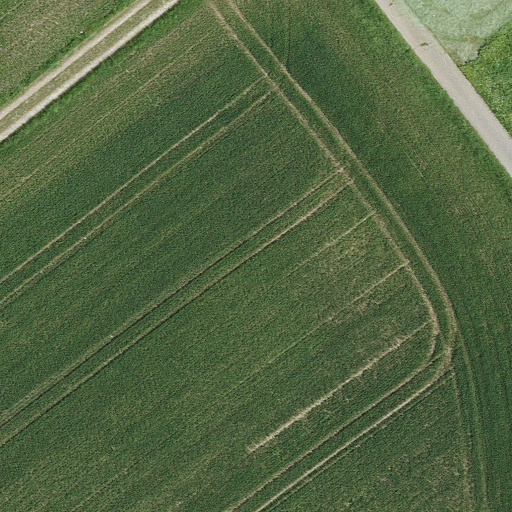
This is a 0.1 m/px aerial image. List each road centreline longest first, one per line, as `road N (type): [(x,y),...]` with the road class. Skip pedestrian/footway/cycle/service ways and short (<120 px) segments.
road 1 (track): [(168,0),(0,132)]
road 2 (unclassified): [(389,0),(511,167)]
